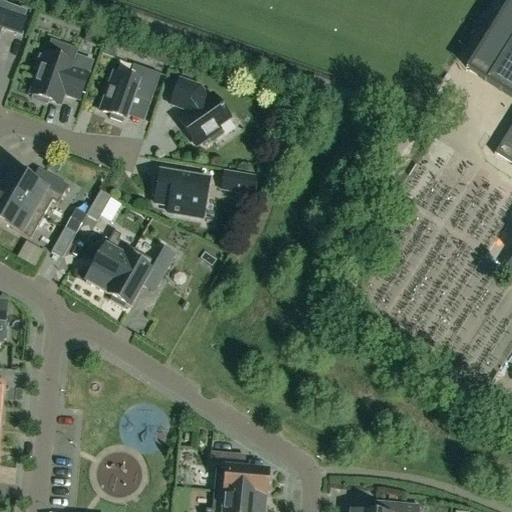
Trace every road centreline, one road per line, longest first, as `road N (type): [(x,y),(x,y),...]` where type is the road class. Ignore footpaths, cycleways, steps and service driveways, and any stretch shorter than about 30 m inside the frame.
road 1 (residential): [(511,422),(354,323),(349,272),(407,118),(81,0)]
road 2 (residential): [(308,474),(294,457),(55,306)]
road 3 (residential): [(55,306),(37,511)]
road 4 (residential): [(0,116),(132,154)]
